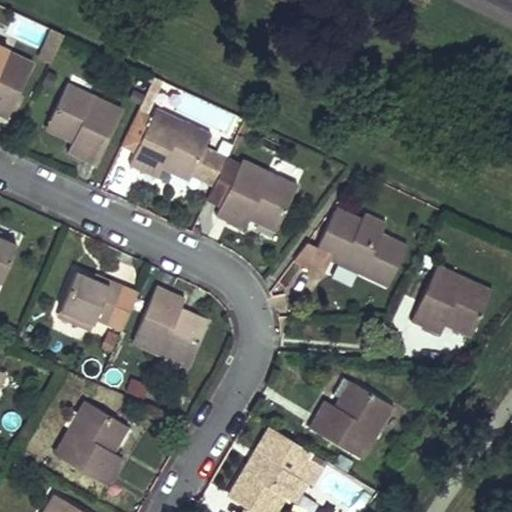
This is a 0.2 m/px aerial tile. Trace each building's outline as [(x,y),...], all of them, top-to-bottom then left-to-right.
[(0,114),(7,118),(31,65),(7,54),(9,49),(0,44),(0,114)] [(7,54),(31,65),(33,59),(9,49),(7,54)] [(162,80),(154,76),(147,91),(155,95),(162,80)] [(48,121),(75,134),(72,139),(67,150),(95,163),(119,111),(96,101),(98,96),(67,81),(48,121)] [(96,101),(119,111),(121,106),(98,96),(96,101)] [(182,119),(157,107),(154,113),(179,125),(182,119)] [(157,178),(161,170),(165,163),(192,175),(212,133),(182,119),(179,125),(154,113),(153,117),(139,110),(111,169),(124,175),(129,165),(157,178)] [(75,134),(48,121),(46,127),(72,139),(75,134)] [(220,206),(240,163),(227,157),(207,201),(220,206)] [(268,171),(242,158),(240,163),(266,176),(268,171)] [(161,170),(188,183),(192,175),(165,163),(161,170)] [(215,216),(245,230),(248,223),(251,216),(276,228),(296,184),(268,171),(266,176),(240,163),(220,206),(215,216)] [(363,220),(337,209),(336,213),(349,219),(361,224),(363,220)] [(365,215),(363,220),(361,224),(349,219),(336,213),(321,248),(320,250),(363,269),(361,274),(391,287),(409,246),(382,235),(387,225),(365,215)] [(248,223),(273,234),(276,228),(251,216),(248,223)] [(0,283),(15,248),(2,243),(0,241),(0,283)] [(327,274),(332,261),(318,255),(320,250),(321,248),(309,243),(297,261),(327,274)] [(363,269),(320,250),(318,255),(332,261),(361,274),(363,269)] [(463,278),(438,266),(436,270),(461,282),(463,278)] [(441,335),(446,325),(448,321),(473,333),(493,292),(463,278),(461,282),(436,270),(411,321),(441,335)] [(58,317),(90,330),(92,324),(106,329),(122,290),(108,285),(106,289),(91,283),(75,276),(58,317)] [(108,285),(93,278),(91,283),(106,289),(108,285)] [(136,296),(122,290),(106,329),(120,335),(136,296)] [(152,358),(183,372),(203,328),(177,317),(179,312),(183,302),(156,290),(132,343),(154,353),(152,358)] [(177,317),(203,328),(205,324),(179,312),(177,317)] [(56,323),(88,336),(90,330),(58,317),(56,323)] [(446,325),(472,337),(473,333),(448,321),(446,325)] [(154,353),(132,343),(130,349),(152,358),(154,353)] [(140,398),(147,386),(130,376),(123,388),(140,398)] [(341,411),(356,385),(350,381),(334,407),(341,411)] [(327,402),(312,427),(361,456),(375,433),(380,436),(395,409),(356,385),(341,411),(334,407),(327,402)] [(71,434),(56,457),(104,487),(121,460),(114,455),(109,452),(124,427),(84,402),(67,431),(71,434)] [(114,455),(129,430),(124,427),(109,452),(114,455)] [(252,478),(278,434),(272,430),(246,475),(252,478)] [(67,431),(52,455),(56,457),(71,434),(67,431)] [(375,433),(361,456),(366,459),(380,436),(375,433)] [(246,475),(229,503),(243,511),(276,511),(283,502),(294,508),(307,486),(301,482),(297,480),(313,454),(278,434),(252,478),(246,475)] [(301,482),(316,456),(313,454),(297,480),(301,482)] [(49,511),(58,498),(52,495),(42,511),(49,511)] [(80,511),(58,498),(49,511),(80,511)]
